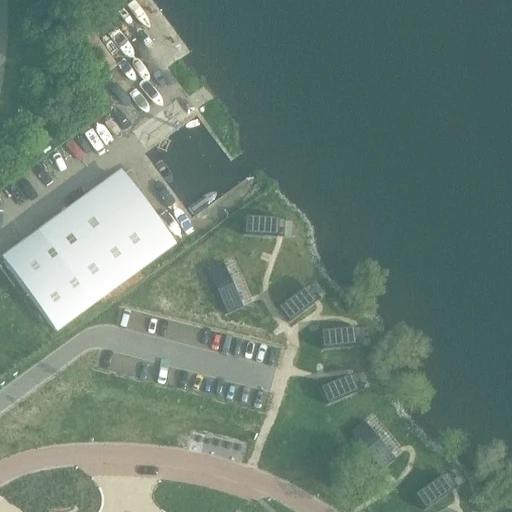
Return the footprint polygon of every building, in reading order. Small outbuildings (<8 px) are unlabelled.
[(52,331),(91,303),(169,246),(141,207),(120,177),(99,192),(2,263),(52,331)] [(244,218),(243,236),(276,238),(277,221),(244,218)] [(235,270),(212,279),(227,316),(249,307),(235,270)] [(303,290),(277,310),(288,324),(313,304),(303,290)] [(352,330),(320,333),(321,351),(354,347),(352,330)] [(349,377),(319,390),(326,406),(356,393),(349,377)] [(363,422),(349,434),(380,471),(394,460),(363,422)] [(60,511),(88,511),(111,492),(88,467),(50,501),(60,511)] [(441,478),(413,497),(424,511),(451,493),(441,478)]
